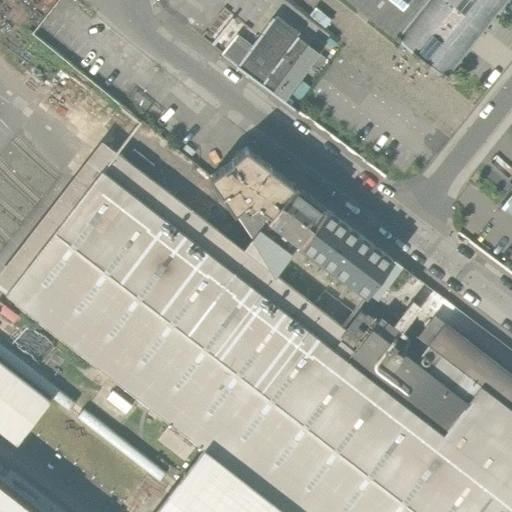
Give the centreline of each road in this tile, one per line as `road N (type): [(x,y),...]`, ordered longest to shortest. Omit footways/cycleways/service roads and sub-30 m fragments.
road 1 (unclassified): [(122,0),(114,10),(409,229)]
road 2 (unclassified): [(511,95),(409,229)]
road 3 (unclassified): [(409,229),(511,309)]
